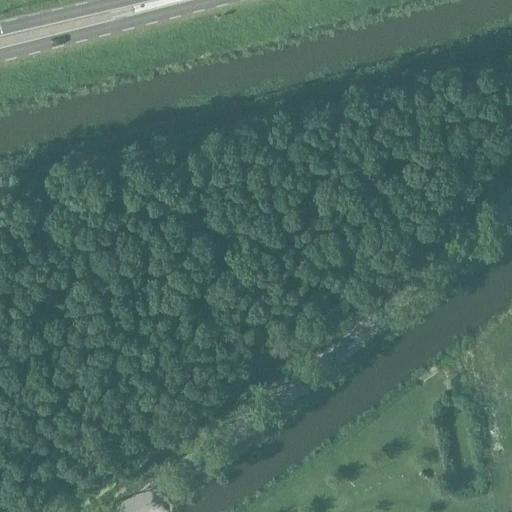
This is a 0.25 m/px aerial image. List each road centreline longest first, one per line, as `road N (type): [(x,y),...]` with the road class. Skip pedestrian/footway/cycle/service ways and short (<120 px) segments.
road 1 (unclassified): [(127,511),(511,204)]
road 2 (primary): [(0,42),(173,0)]
